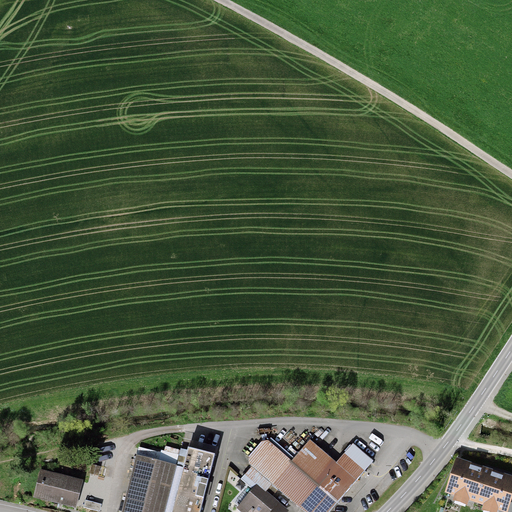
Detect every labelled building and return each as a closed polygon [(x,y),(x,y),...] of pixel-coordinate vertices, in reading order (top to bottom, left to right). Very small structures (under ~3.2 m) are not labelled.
[(303,511),(329,511),(373,462),(353,445),(337,464),(311,441),(293,463),(269,442),(263,443),(249,459),(249,467),(253,469),(243,481),(254,490),(258,485),(265,492),(272,485),(303,511)] [(183,469),(175,467),(162,511),(199,511),(213,460),(187,453),(183,469)] [(122,511),(162,511),(175,467),(137,457),(122,511)] [(507,511),(511,499),(511,479),(460,462),(449,493),(506,511),(507,511)] [(83,482),(42,471),(35,498),(76,510),(83,482)] [(288,511),(289,511),(265,492),(258,485),(254,490),(236,510),(238,511),(288,511)]
